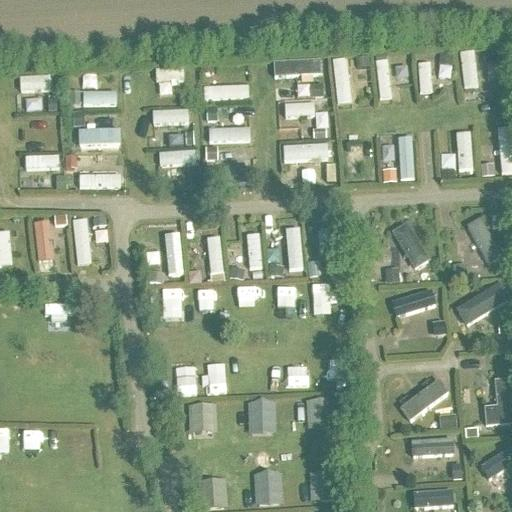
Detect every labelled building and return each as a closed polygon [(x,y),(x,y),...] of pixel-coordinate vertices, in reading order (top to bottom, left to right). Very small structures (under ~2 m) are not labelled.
[(497,55),(484,56),(486,68),(498,67),(497,55)] [(440,59),(439,71),(451,72),(453,60),(440,59)] [(370,61),(356,62),(357,73),(371,71),(370,61)] [(319,65),(273,68),(274,84),(320,81),(319,65)] [(213,70),(200,71),(200,80),(214,80),(213,70)] [(473,71),(456,72),(458,108),(476,107),(473,71)] [(348,80),(332,81),(334,125),(349,124),(348,80)] [(377,120),(389,119),(388,80),(375,81),(377,120)] [(414,113),(430,113),(430,82),(414,82),(414,113)] [(323,89),(309,90),(310,103),(323,103),(323,89)] [(80,98),(68,98),(69,112),(81,111),(80,98)] [(48,104),(49,117),(57,117),(57,104),(48,104)] [(207,128),(217,127),(216,113),(206,114),(207,128)] [(25,132),(40,131),(39,117),(24,118),(25,132)] [(72,119),(73,133),(85,133),(84,119),(72,119)] [(313,137),(313,123),(283,124),(283,138),(313,137)] [(326,134),(313,135),(314,145),(327,144),(326,134)] [(249,135),(208,136),(209,148),(249,147),(249,135)] [(79,137),(79,152),(120,151),(120,136),(79,137)] [(193,138),(185,139),(186,151),(194,151),(193,138)] [(499,193),(511,192),(511,165),(511,147),(496,148),(499,193)] [(217,153),(205,154),(206,166),(218,166),(217,153)] [(65,164),(66,175),(74,175),(74,164),(65,164)] [(480,171),(482,183),(493,182),(492,170),(480,171)] [(327,171),(327,188),(336,188),(336,171),(327,171)] [(251,173),(213,176),(214,191),(252,189),(251,173)] [(441,176),(442,187),(455,186),(454,175),(441,176)] [(199,179),(190,180),(191,194),(200,193),(199,179)] [(55,182),(56,196),(65,195),(65,182),(55,182)] [(314,201),(312,187),(299,188),(300,202),(314,201)] [(78,209),(120,209),(120,194),(78,194),(78,209)] [(66,222),(54,223),(54,227),(54,230),(54,232),(66,232),(66,229),(66,225),(66,222)] [(106,224),(92,225),(93,234),(106,232),(106,224)] [(467,232),(487,270),(501,262),(480,225),(467,232)] [(34,230),(38,268),(52,267),(48,229),(34,230)] [(407,229),(391,239),(415,276),(430,267),(407,229)] [(72,286),(90,285),(87,240),(69,241),(72,286)] [(0,281),(10,281),(8,244),(0,244),(0,281)] [(166,296),(182,295),(179,254),(164,255),(166,296)] [(208,284),(209,301),(221,301),(219,260),(198,261),(199,285),(208,284)] [(319,269),(307,270),(309,283),(320,282),(319,269)] [(269,271),(268,281),(282,283),(283,273),(269,271)] [(453,271),(453,285),(467,284),(466,271),(453,271)] [(231,274),(229,283),(242,286),(244,276),(231,274)] [(384,276),(386,290),(399,288),(398,274),(384,276)] [(150,278),(149,287),(163,289),(164,280),(150,278)] [(456,316),(467,333),(511,306),(500,289),(456,316)] [(431,297),(391,309),(396,324),(435,312),(431,297)] [(497,326),(499,340),(511,338),(511,326),(511,324),(497,326)] [(444,327),(430,329),(432,344),(446,342),(444,327)] [(484,413),(486,432),(511,429),(511,407),(510,385),(494,386),(497,412),(484,413)] [(438,386),(399,415),(408,427),(448,398),(438,386)] [(455,420),(439,422),(440,435),(456,433),(455,420)] [(477,435),(465,435),(465,444),(477,443),(477,435)] [(452,446),(411,448),(412,463),(453,461),(452,446)] [(511,452),(480,472),(488,486),(511,470),(511,452)] [(450,471),(451,485),(462,485),(461,470),(450,471)] [(452,511),(452,496),(413,499),(413,511),(452,511)]
